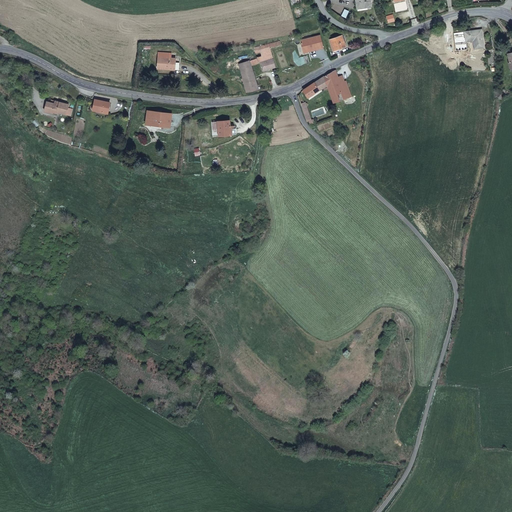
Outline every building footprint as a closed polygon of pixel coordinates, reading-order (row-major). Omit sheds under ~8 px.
[(370,0),(355,0),(357,8),(367,7),(371,6),(370,0)] [(477,35),(476,31),(465,32),(466,42),(474,41),(474,49),(484,47),(482,34),(477,35)] [(320,36),(301,41),(303,50),(311,48),(312,51),(323,48),(320,36)] [(346,47),(342,36),(330,40),(333,51),(346,47)] [(270,48),(269,44),(254,48),(257,58),(258,62),(259,62),(260,61),(273,58),(270,48)] [(180,64),(180,60),(176,59),(158,57),(158,68),(179,70),(180,64)] [(276,67),(273,59),(261,63),(263,71),(276,67)] [(240,64),(247,92),(259,89),(251,65),(250,61),(240,64)] [(339,84),(335,71),(325,77),(328,86),(334,103),(345,100),(352,97),(346,81),(339,84)] [(328,86),(325,77),(315,84),(319,91),(328,86)] [(319,91),(315,84),(304,91),(308,98),(319,91)] [(95,100),(94,106),(93,110),(108,113),(110,103),(95,100)] [(47,102),(45,107),(53,109),(52,112),(57,113),(57,112),(66,115),(66,114),(70,116),(72,109),(68,108),(68,105),(53,101),(52,104),(47,102)] [(307,123),(311,121),(305,103),(301,104),(307,123)] [(170,128),(172,114),(148,111),(146,125),(170,128)] [(218,122),(219,136),(229,135),(229,129),(232,129),(235,129),(235,127),(231,127),(231,126),(230,126),(230,121),(218,122)]
